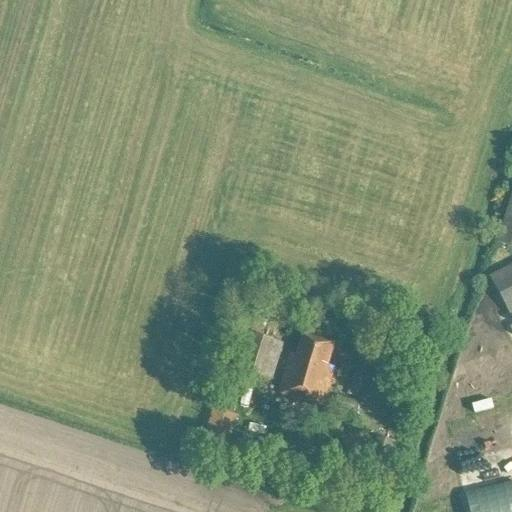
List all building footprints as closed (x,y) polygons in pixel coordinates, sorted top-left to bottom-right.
[(511,249),(511,197),(498,245),(511,249)] [(511,265),(489,278),(509,316),(511,314),(511,265)] [(272,377),(283,346),(245,334),(234,365),(272,377)] [(329,369),(335,347),(303,338),(297,360),(290,358),(279,398),(324,410),(335,370),(329,369)] [(351,376),(353,367),(342,364),(339,373),(351,376)] [(230,445),(238,417),(213,411),(206,439),(230,445)] [(399,475),(406,447),(378,440),(370,468),(399,475)]
